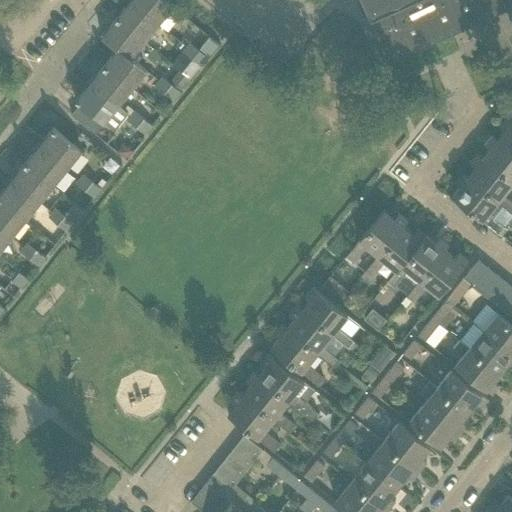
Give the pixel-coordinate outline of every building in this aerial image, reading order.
[(129,0),(128,0),(115,17),(144,41),(159,24),(129,0)] [(129,0),(159,24),(173,6),(165,0),(129,0)] [(511,0),(364,0),(371,15),(373,14),(394,60),(511,6),(511,0)] [(101,35),(116,47),(130,58),(144,41),(115,17),(101,35)] [(209,36),(199,50),(207,57),(216,47),(218,43),(209,36)] [(189,57),(192,59),(199,50),(189,42),(182,51),(189,57)] [(116,47),(102,64),(132,88),(146,71),(130,58),(116,47)] [(199,50),(192,59),(200,66),(207,57),(199,50)] [(189,57),(179,69),(192,79),(199,70),(197,69),(200,66),(192,59),(189,57)] [(102,64),(88,81),(118,105),(132,88),(102,64)] [(179,69),(172,78),(183,87),(185,88),(192,79),(179,69)] [(154,86),(163,93),(170,84),(161,77),(154,86)] [(80,103),(71,114),(90,129),(99,118),(104,122),(115,130),(128,114),(118,105),(88,81),(83,88),(83,89),(75,99),(80,103)] [(170,84),(163,93),(172,100),(179,91),(170,84)] [(127,120),(135,127),(143,118),(134,111),(127,120)] [(506,129),(498,139),(511,151),(511,119),(507,115),(500,125),(506,129)] [(143,118),(135,127),(144,134),(151,125),(143,118)] [(52,127),(39,144),(67,168),(81,150),(52,127)] [(490,148),(483,157),(482,158),(511,182),(511,151),(498,139),(492,134),(485,143),(490,148)] [(39,144),(25,161),(54,185),(67,168),(39,144)] [(475,166),(468,176),(467,176),(503,206),(511,212),(511,200),(504,194),(511,183),(511,182),(482,158),(483,157),(477,153),(470,162),(475,166)] [(25,161),(11,178),(40,202),(54,185),(25,161)] [(467,176),(468,176),(462,171),(455,181),(460,185),(452,196),(498,233),(504,226),(494,218),(503,206),(467,176)] [(76,183),(84,190),(92,181),(83,174),(76,183)] [(11,178),(0,191),(0,198),(26,219),(40,202),(11,178)] [(92,181),(84,190),(93,197),(100,188),(92,181)] [(0,198),(0,226),(12,236),(26,219),(0,198)] [(48,217),(57,224),(64,215),(55,208),(48,217)] [(366,246),(377,255),(402,225),(407,220),(398,212),(393,218),(383,209),(345,256),(353,261),(366,246)] [(64,215),(57,224),(65,231),(73,223),(64,215)] [(384,260),(396,270),(425,234),(416,227),(412,233),(402,225),(377,255),(364,271),(371,276),(384,260)] [(0,226),(0,250),(12,236),(0,226)] [(408,270),(420,280),(444,250),(449,244),(440,237),(435,242),(425,234),(396,270),(387,281),(394,287),(408,270)] [(20,251),(29,258),(36,249),(27,242),(20,251)] [(36,249),(29,258),(38,265),(45,257),(36,249)] [(444,250),(420,280),(406,297),(413,302),(427,286),(438,295),(467,259),(458,252),(454,258),(444,250)] [(471,284),(473,285),(488,266),(478,258),(463,277),(471,284)] [(473,285),(482,293),(497,274),(488,266),(473,285)] [(11,280),(20,288),(27,279),(18,272),(11,280)] [(482,293),(492,300),(507,282),(497,274),(482,293)] [(457,302),(471,284),(463,277),(449,295),(457,302)] [(492,300),(501,308),(511,294),(511,285),(507,282),(492,300)] [(310,299),(302,309),(332,334),(348,347),(354,340),(338,326),(347,315),(312,286),(304,295),(310,299)] [(511,294),(501,308),(511,315),(511,314),(511,294)] [(442,303),(432,316),(440,323),(450,310),(442,303)] [(295,318),(287,327),(287,328),(316,352),(317,352),(333,365),(338,359),(323,346),(332,334),(302,309),(297,304),(289,314),(295,318)] [(371,308),(364,317),(377,328),(384,319),(371,308)] [(511,323),(497,312),(483,329),(511,353),(511,323)] [(440,323),(432,316),(417,334),(426,340),(440,323)] [(287,328),(287,327),(281,323),(274,332),(280,337),(271,347),(318,385),(324,378),(307,364),(316,352),(287,328)] [(511,353),(483,329),(469,347),(500,372),(507,362),(511,365),(511,353)] [(403,352),(411,359),(422,345),(413,339),(403,352)] [(500,372),(469,347),(460,339),(453,347),(463,354),(455,364),(476,381),(491,394),(498,385),(492,381),(500,372)] [(299,395),(308,384),(268,352),(261,361),(266,366),(259,375),(258,376),(289,400),(288,400),(305,414),(311,419),(317,412),(310,406),(311,405),(299,395)] [(396,360),(386,373),(394,380),(404,367),(396,360)] [(370,365),(363,374),(371,381),(379,372),(370,365)] [(451,369),(437,386),(468,411),(475,402),(481,407),(487,398),(451,369)] [(251,384),(244,394),(243,394),(273,418),(272,419),(289,433),(295,425),(279,412),(288,400),(289,400),(258,376),(259,375),(253,371),(245,380),(251,384)] [(394,380),(386,373),(372,391),(380,397),(394,380)] [(431,394),(423,403),(459,433),(466,425),(460,421),(468,411),(437,386),(429,380),(423,387),(431,394)] [(243,394),(244,394),(238,389),(238,390),(230,399),(236,403),(228,413),(275,451),(280,444),(263,431),(272,419),(273,418),(243,394)] [(355,411),(362,417),(375,401),(368,395),(355,411)] [(459,433),(423,403),(409,421),(424,433),(440,446),(448,436),(453,441),(459,433)] [(348,419),(336,435),(343,441),(356,426),(348,419)] [(399,421),(383,441),(419,470),(426,462),(421,457),(430,446),(399,421)] [(236,444),(255,459),(262,449),(244,434),(236,444)] [(343,441),(336,435),(323,451),(331,457),(343,441)] [(383,441),(367,460),(398,485),(407,475),(412,479),(419,470),(383,441)] [(228,453),(247,468),(255,459),(236,444),(228,453)] [(221,463),(239,478),(247,468),(228,453),(221,463)] [(266,464),(280,476),(286,468),(272,457),(266,464)] [(304,475),(311,481),(324,465),(317,459),(304,475)] [(367,460),(351,480),(388,509),(395,501),(389,496),(398,485),(367,460)] [(213,472),(232,487),(239,478),(221,463),(213,472)] [(286,468),(280,476),(293,486),(299,478),(286,468)] [(224,497),(225,496),(232,487),(213,472),(206,482),(224,497)] [(385,511),(388,509),(351,480),(335,500),(349,511),(385,511)] [(206,482),(198,491),(217,506),(224,497),(206,482)] [(301,493),(316,505),(322,498),(307,485),(301,493)] [(190,501),(203,511),(211,511),(217,506),(198,491),(190,501)] [(495,500),(488,510),(490,511),(511,511),(511,497),(508,494),(500,504),(495,500)] [(245,511),(225,496),(224,497),(217,506),(211,511),(245,511)] [(322,498),(316,505),(324,511),(336,511),(338,510),(322,498)]
